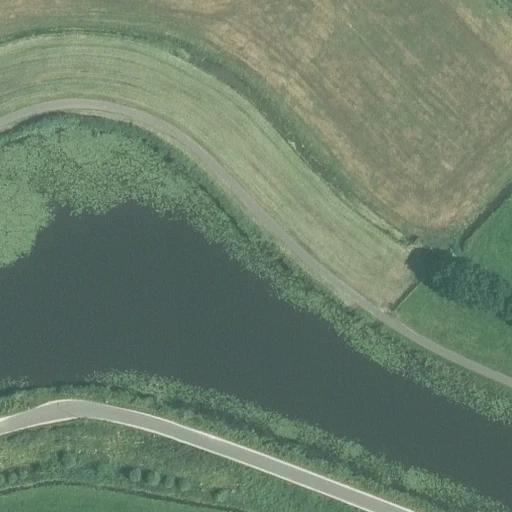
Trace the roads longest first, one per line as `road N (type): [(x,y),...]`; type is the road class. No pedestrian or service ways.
road 1 (unclassified): [(0,122),(46,106),(87,104),(158,122),(375,312),(511,384)]
road 2 (unclassified): [(390,511),(95,408),(0,419)]
